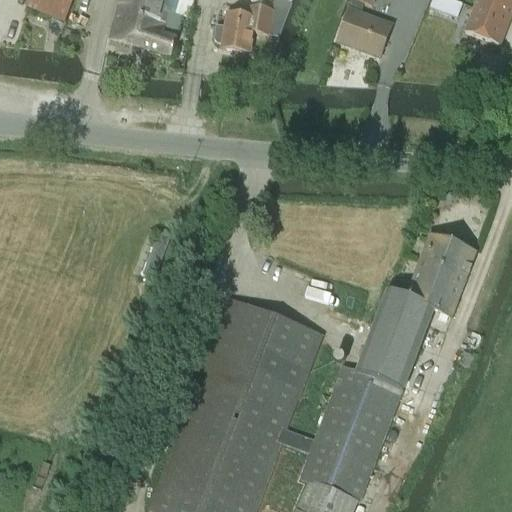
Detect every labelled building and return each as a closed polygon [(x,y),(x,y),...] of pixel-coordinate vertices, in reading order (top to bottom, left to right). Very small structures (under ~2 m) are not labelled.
[(65,24),(74,0),(28,0),(25,9),(65,24)] [(167,15),(170,0),(118,0),(110,41),(171,58),(176,42),(174,42),(180,18),(167,15)] [(372,10),(375,0),(353,0),(353,3),(372,10)] [(406,0),(426,8),(429,0),(406,0)] [(443,0),(433,0),(429,11),(457,21),(462,7),(443,0)] [(511,0),(480,0),(466,36),(500,49),(511,16),(511,0)] [(226,30),(217,29),(215,42),(218,46),(223,47),(222,52),(249,56),(253,36),(270,39),(274,14),(248,10),(247,15),(236,14),(236,19),(228,18),(226,30)] [(380,61),(392,30),(349,14),(337,45),(380,61)] [(160,236),(143,277),(154,282),(171,240),(160,236)] [(405,302),(433,314),(452,321),(476,257),(429,239),(405,302)] [(433,314),(405,302),(388,296),(358,376),(343,371),(314,445),(285,433),(322,338),(230,303),(150,511),(256,511),(281,448),(309,459),(300,483),(309,486),(298,511),(355,511),(358,505),(360,506),(433,314)]
